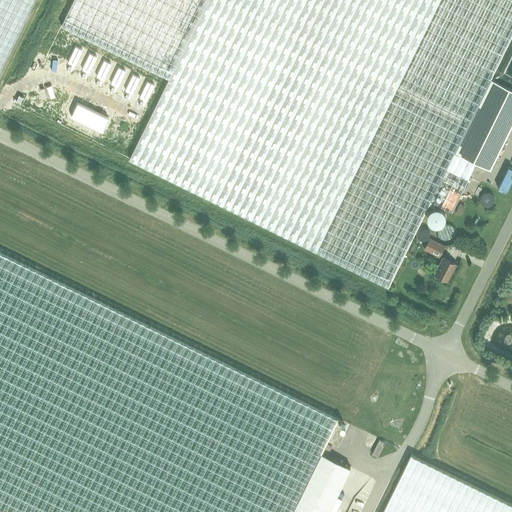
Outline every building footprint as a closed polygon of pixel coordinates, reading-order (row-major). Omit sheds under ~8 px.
[(0,0),(0,70),(34,0),(0,0)] [(511,34),(511,0),(73,0),(61,25),(169,77),(129,158),(389,286),(431,200),(452,211),(476,162),(491,169),(511,126),(511,89),(491,79),(511,34)] [(83,49),(76,46),(68,62),(74,65),(83,49)] [(97,56),(90,53),(82,69),(89,72),(97,56)] [(111,63),(105,60),(96,76),(103,79),(111,63)] [(126,70),(119,67),(111,83),(118,86),(126,70)] [(140,78),(133,74),(125,90),(132,93),(140,78)] [(155,84),(148,81),(140,97),(147,100),(155,84)] [(108,118),(75,102),(69,115),(102,131),(108,118)] [(450,220),(450,218),(450,214),(449,212),(447,211),(446,209),(444,208),(440,207),(437,208),(435,209),(433,210),(432,211),(430,213),(430,215),(429,217),(430,221),(431,223),(432,225),(435,227),(439,228),(442,228),(445,227),(447,226),(448,224),(449,222),(450,220)] [(430,238),(424,249),(425,250),(440,257),(445,246),(445,245),(430,238)] [(327,511),(351,467),(321,452),(338,418),(82,292),(0,251),(0,511),(511,511),(511,503),(411,454),(382,511),(327,511)] [(448,281),(456,264),(444,257),(435,274),(448,281)] [(389,435),(384,447),(389,449),(393,437),(389,435)] [(378,443),(372,454),(378,457),(385,442),(382,441),(379,440),(378,443)]
